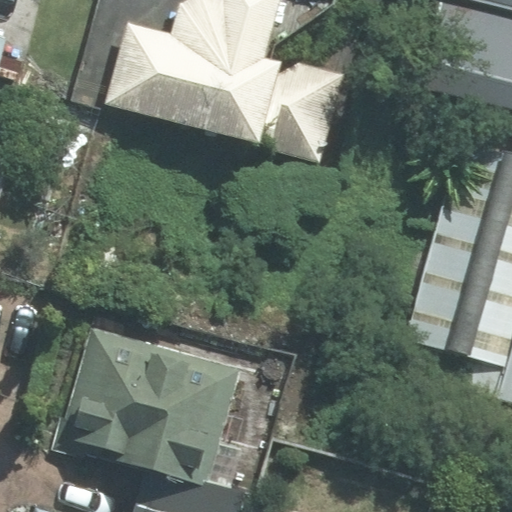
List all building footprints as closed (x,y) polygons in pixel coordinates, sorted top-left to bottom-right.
[(98,0),(94,0),(68,103),(276,156),(302,52),(98,0)] [(511,10),(473,0),(437,0),(413,86),(511,112),(511,10)] [(511,0),(473,0),(511,10),(511,0)] [(511,157),(460,144),(400,372),(511,402),(511,157)] [(243,369),(92,325),(59,438),(210,482),(243,369)] [(64,511),(19,501),(16,511),(64,511)]
